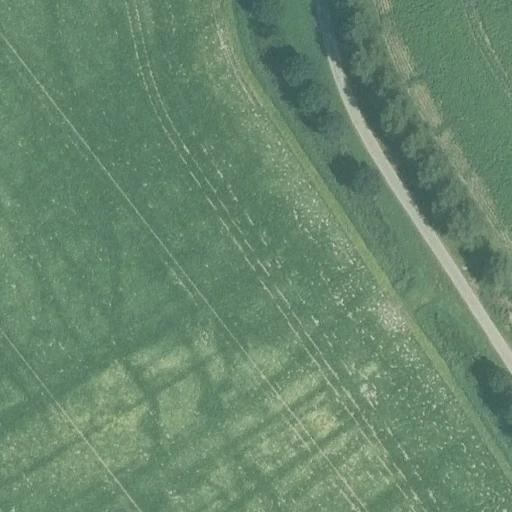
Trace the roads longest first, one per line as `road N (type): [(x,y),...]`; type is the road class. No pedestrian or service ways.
road 1 (unclassified): [(511,360),(360,125),(321,0)]
road 2 (track): [(511,363),(428,298),(396,219),(397,189)]
